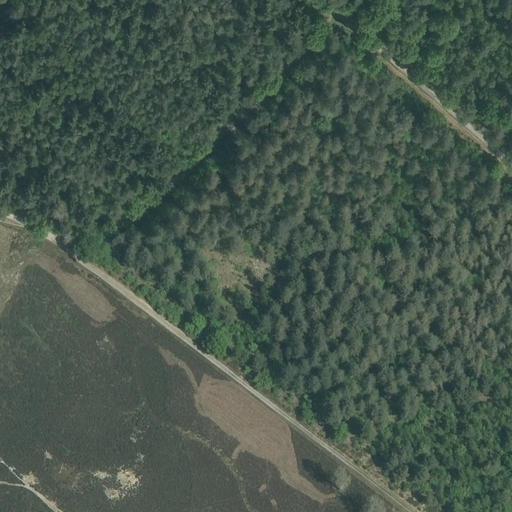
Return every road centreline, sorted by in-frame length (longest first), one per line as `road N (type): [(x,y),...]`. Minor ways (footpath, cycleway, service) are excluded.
road 1 (track): [(62,239),(227,374),(424,511)]
road 2 (track): [(55,241),(89,231),(182,165),(349,0)]
road 3 (track): [(320,0),(511,165)]
